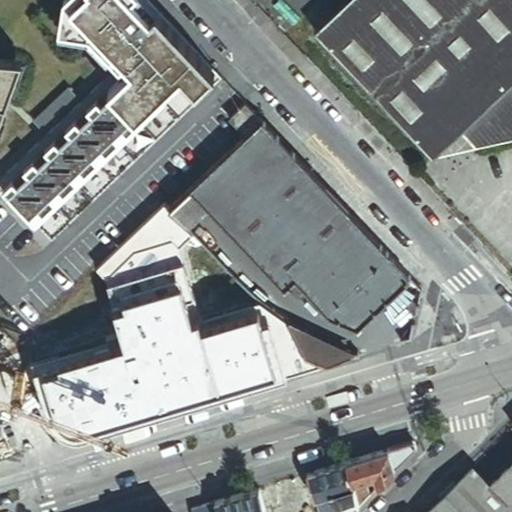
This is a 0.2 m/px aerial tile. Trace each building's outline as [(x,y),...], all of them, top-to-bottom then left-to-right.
[(164,30),(142,7),(149,2),(147,0),(80,0),(76,5),(71,37),(100,41),(129,73),(135,72),(144,80),(119,101),(147,127),(193,83),(207,98),(225,81),(170,24),(164,30)] [(511,0),(348,0),(315,32),(415,136),(428,136),(437,146),(457,126),(463,133),(479,148),(511,140),(511,0)] [(0,154),(32,67),(0,64),(0,154)] [(264,121),(245,101),(228,118),(246,138),(264,121)] [(143,130),(117,102),(14,197),(41,226),(143,130)] [(413,278),(264,121),(246,138),(192,188),(211,209),(273,274),(284,264),(294,276),(332,316),(360,328),(413,278)] [(437,158),(463,133),(457,126),(437,146),(428,136),(415,136),(437,158)] [(479,148),(463,133),(437,158),(479,148)] [(211,209),(192,188),(171,208),(190,229),(211,209)] [(121,331),(33,358),(48,415),(54,423),(66,425),(81,426),(278,367),(258,308),(205,326),(196,284),(186,260),(107,282),(121,331)] [(285,284),(294,276),(284,264),(273,274),(280,282),(285,284)] [(352,356),(285,317),(309,354),(330,362),(352,356)] [(417,450),(415,442),(389,450),(396,470),(417,450)] [(378,487),(396,470),(389,450),(347,463),(354,484),(365,480),(375,477),(378,487)] [(354,484),(347,463),(309,474),(317,499),(324,496),(334,493),(355,487),(354,484)] [(511,463),(493,483),(511,502),(511,463)] [(511,511),(511,502),(493,483),(475,464),(425,511),(511,511)] [(355,487),(361,504),(370,495),(365,480),(354,484),(355,487)] [(334,493),(341,511),(352,511),(361,504),(355,487),(334,493)] [(193,509),(193,511),(266,511),(259,489),(193,509)] [(329,511),(341,511),(334,493),(324,496),(329,511)] [(320,511),(329,511),(324,496),(317,499),(320,511)]
